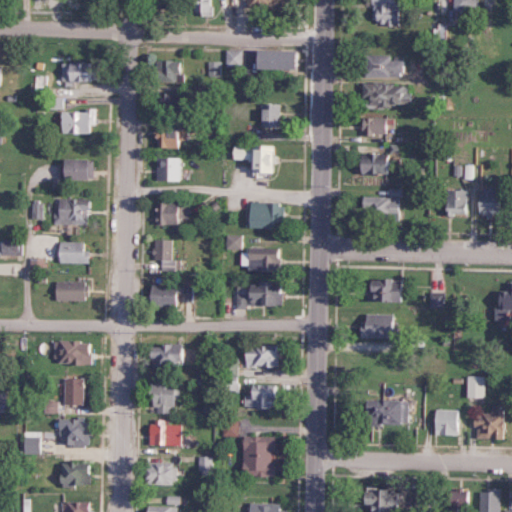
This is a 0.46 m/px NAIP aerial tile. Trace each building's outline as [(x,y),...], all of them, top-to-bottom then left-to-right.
[(214,13),(214,0),(204,0),(204,12),(214,13)] [(401,23),(401,0),(375,0),(375,22),(401,23)] [(479,11),(479,0),(456,0),(456,10),(479,11)] [(306,50),(266,49),(266,67),(305,68),(306,50)] [(245,50),(229,50),(228,65),(245,65),(245,50)] [(399,54),(377,54),(377,76),(411,75),(410,58),(399,59),(399,54)] [(186,60),(158,59),(157,74),(185,75),(186,60)] [(222,61),(209,61),(208,77),(222,77),(222,61)] [(65,62),(65,81),(101,80),(100,62),(65,62)] [(398,107),(398,102),(414,102),(414,93),(410,93),(410,83),(366,82),(365,106),(398,107)] [(162,111),(182,115),(185,96),(166,92),(162,111)] [(264,126),(283,127),(283,103),(264,103),(264,126)] [(66,109),(65,132),(97,133),(98,110),(66,109)] [(364,133),(390,134),(390,118),(365,117),(364,133)] [(183,147),(184,140),(190,140),(190,128),(161,127),(161,147),(183,147)] [(274,177),(274,171),(282,171),(282,155),(277,155),(276,144),(259,145),(260,177),(274,177)] [(257,146),(238,145),(238,159),(257,159),(257,146)] [(395,173),(395,154),(383,154),(383,158),(367,158),(367,173),(395,173)] [(160,157),(161,180),(188,180),(187,157),(160,157)] [(99,158),(71,159),(71,178),(99,178),(99,158)] [(389,188),(389,195),(369,196),(370,209),(389,208),(389,215),(403,214),(403,187),(389,188)] [(471,190),(448,189),(447,213),(471,213),(471,190)] [(481,189),(480,215),(505,215),(506,190),(481,189)] [(56,223),(90,224),(91,209),(96,209),(96,199),(62,198),(61,211),(57,211),(56,223)] [(34,218),(47,218),(47,202),(34,202),(34,218)] [(186,224),(187,203),(159,202),(159,223),(186,224)] [(254,202),(253,227),(289,228),(289,202),(254,202)] [(228,248),(244,248),(245,235),(228,235),(228,248)] [(25,239),(4,239),(5,257),(26,256),(25,239)] [(166,259),(165,271),(183,272),(183,260),(176,259),(177,239),(157,239),(157,259),(166,259)] [(61,262),(95,262),(95,250),(91,249),(91,241),(61,241),(61,262)] [(48,258),(32,258),(32,272),(48,272),(48,258)] [(375,301),(408,300),(408,278),(375,279),(375,301)] [(93,281),(58,280),(58,299),(93,300),(93,281)] [(510,309),(511,309),(511,280),(511,281),(511,291),(501,290),(500,318),(510,318),(510,309)] [(288,304),(289,283),(253,282),(253,304),(288,304)] [(195,284),(156,285),(156,304),(196,304),(195,284)] [(249,286),(239,286),(238,308),(249,308),(249,286)] [(432,307),(448,307),(448,292),(433,291),(432,307)] [(367,337),(399,336),(399,313),(366,314),(367,337)] [(97,363),(97,341),(58,340),(57,362),(97,363)] [(157,366),(189,365),(189,343),(156,344),(157,366)] [(282,346),(247,346),(248,367),(282,366),(282,346)] [(488,397),(488,376),(471,375),(471,397),(488,397)] [(68,404),(87,404),(87,378),(68,378),(68,404)] [(174,413),(174,406),(183,406),(183,380),(159,380),(159,413),(174,413)] [(0,411),(13,412),(13,395),(9,395),(8,384),(0,383),(0,411)] [(285,385),(254,384),(253,395),(245,395),(245,406),(279,407),(279,396),(284,396),(285,385)] [(411,422),(411,399),(376,399),(376,421),(411,422)] [(367,405),(343,404),(342,424),(366,425),(367,405)] [(462,434),(463,410),(440,409),(439,434),(462,434)] [(507,438),(508,409),(492,409),(492,412),(477,412),(477,426),(481,426),(480,438),(507,438)] [(93,418),(60,419),(61,435),(67,435),(68,447),(94,446),(93,418)] [(187,424),(168,424),(168,419),(155,419),(154,444),(186,445),(187,424)] [(223,435),(240,436),(240,419),(223,419),(223,435)] [(281,435),(247,436),(247,476),(281,476),(281,461),(276,462),(276,451),(281,451),(281,435)] [(44,436),(27,436),(26,453),(43,453),(44,436)] [(215,475),(215,456),(201,455),(201,474),(215,475)] [(63,485),(95,484),(95,461),(63,462),(63,485)] [(179,485),(180,463),(163,463),(163,467),(153,467),(153,484),(179,485)] [(395,489),(373,489),(373,511),(404,511),(404,492),(395,492),(395,489)] [(503,511),(504,489),(483,489),(482,511),(503,511)] [(415,511),(431,511),(431,495),(414,496),(415,511)] [(94,511),(94,501),(64,501),(63,511),(94,511)] [(288,511),(288,503),(252,502),(251,511),(288,511)]
